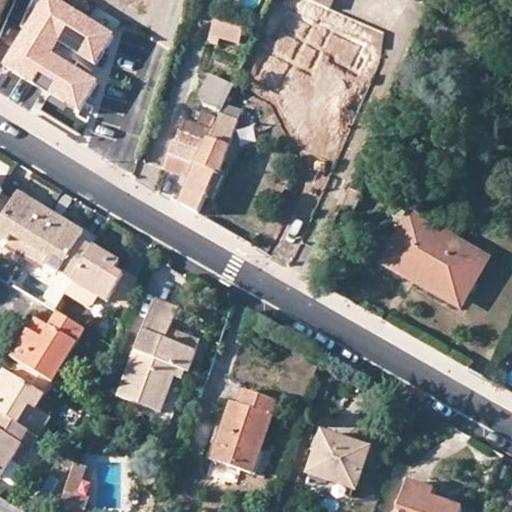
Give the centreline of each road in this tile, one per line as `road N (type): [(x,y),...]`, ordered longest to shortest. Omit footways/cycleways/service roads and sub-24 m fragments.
road 1 (tertiary): [(511,422),(0,116)]
road 2 (unknown): [(136,200),(199,0)]
